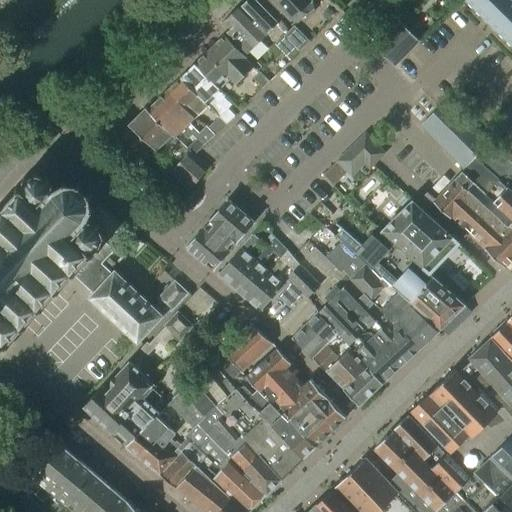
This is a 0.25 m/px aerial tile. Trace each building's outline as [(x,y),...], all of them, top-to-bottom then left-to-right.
[(275,18),(256,0),(245,0),(223,21),(231,28),(227,32),(247,52),(278,22),(275,18)] [(256,0),(275,18),(284,10),(291,18),(301,9),(303,12),(307,13),(313,8),(312,4),(310,1),(310,0),(256,0)] [(464,0),(511,47),(511,0),(464,0)] [(376,45),(396,65),(420,41),(399,21),(376,45)] [(293,25),(284,34),(300,51),(304,47),(309,42),(293,25)] [(236,84),(253,66),(245,58),(247,57),(224,34),(195,63),(217,85),(227,75),(236,84)] [(284,34),(274,44),(290,60),(300,51),(284,34)] [(195,63),(181,77),(206,102),(220,88),(217,85),(195,63)] [(260,73),(253,80),(262,89),(263,88),(269,82),(260,73)] [(181,77),(168,90),(195,117),(208,104),(206,102),(181,77)] [(168,90),(158,100),(204,146),(215,135),(208,127),(206,125),(199,132),(190,123),(195,117),(168,90)] [(175,137),(176,136),(195,155),(204,146),(158,100),(148,110),(175,137)] [(445,101),(422,125),(466,167),(475,157),(489,143),(445,101)] [(175,137),(148,110),(145,107),(127,125),(128,125),(119,134),(146,161),(163,144),(167,148),(171,143),(185,157),(170,172),(188,190),(209,168),(195,155),(176,136),(175,137)] [(219,116),(226,123),(235,115),(228,107),(219,116)] [(208,127),(215,135),(226,123),(219,116),(208,127)] [(336,161),(352,177),(365,164),(369,168),(385,152),(365,132),(336,161)] [(492,145),(478,160),(511,191),(511,162),(508,159),(507,160),(492,145)] [(511,191),(478,160),(475,157),(466,167),(456,177),(511,229),(511,191)] [(0,351),(73,272),(94,292),(88,298),(137,343),(163,315),(168,309),(171,312),(189,293),(174,279),(156,298),(159,301),(154,306),(114,270),(111,273),(90,254),(100,248),(105,235),(99,222),(89,219),(93,208),(90,194),(79,184),(65,181),(54,187),(50,176),(37,172),(25,177),(20,187),(0,207),(0,351)] [(511,261),(511,229),(456,177),(437,197),(432,202),(450,218),(450,217),(483,248),(484,248),(506,268),(511,261)] [(186,246),(213,269),(254,222),(228,199),(186,246)] [(382,230),(391,237),(423,266),(430,273),(460,243),(412,201),(382,230)] [(218,274),(232,286),(255,259),(248,252),(267,229),(261,223),(241,247),(218,274)] [(383,277),(409,301),(441,329),(465,305),(432,275),(430,273),(423,266),(391,237),(374,256),(369,251),(343,228),(336,234),(342,240),(361,260),(365,263),(381,279),(383,277)] [(232,286),(245,297),(268,270),(261,264),(273,252),(280,258),(287,249),(274,236),(266,245),(255,259),(232,286)] [(361,260),(342,240),(325,257),(341,273),(342,271),(420,347),(438,331),(407,303),(409,301),(383,277),(381,279),(365,263),(361,260)] [(328,292),(332,297),(365,330),(366,328),(401,365),(420,347),(342,271),(341,273),(325,257),(314,247),(305,256),(313,265),(317,264),(335,283),(328,292)] [(268,270),(245,297),(261,310),(284,283),(276,277),(287,264),(294,270),(300,264),(288,250),(287,249),(280,258),(268,270)] [(300,264),(294,270),(287,278),(290,280),(276,294),(290,306),(302,292),(307,296),(319,285),(308,273),(300,264)] [(481,306),(505,286),(496,276),(472,295),(481,306)] [(365,330),(332,297),(319,311),(339,333),(382,382),(401,365),(366,328),(365,330)] [(163,325),(165,327),(170,331),(172,333),(186,318),(177,310),(163,325)] [(339,333),(319,311),(292,338),(313,358),(339,333)] [(194,325),(186,318),(172,333),(180,341),(194,325)] [(511,321),(509,319),(492,334),(511,356),(511,321)] [(170,331),(165,327),(149,343),(147,341),(141,348),(148,355),(170,331)] [(254,327),(226,354),(241,370),(272,342),(254,327)] [(382,382),(339,333),(313,358),(325,370),(359,404),(382,382)] [(511,356),(492,334),(468,357),(511,407),(511,356)] [(297,429),(329,399),(310,379),(303,385),(294,375),(297,372),(290,364),(291,364),(276,347),(245,375),(257,389),(297,429)] [(147,425),(163,411),(162,410),(159,412),(153,406),(162,396),(154,387),(152,387),(154,384),(144,375),(145,374),(129,360),(111,380),(111,386),(108,389),(103,384),(82,407),(125,447),(127,448),(148,426),(147,425)] [(430,392),(511,477),(511,429),(459,371),(456,368),(430,392)] [(194,381),(183,391),(182,392),(204,417),(208,413),(277,483),(295,465),(225,395),(234,387),(230,382),(222,390),(204,369),(193,380),(194,381)] [(235,389),(234,387),(225,395),(295,465),(314,447),(297,429),(257,389),(252,394),(244,386),(235,389)] [(182,392),(183,391),(182,390),(169,403),(193,427),(184,436),(187,438),(190,441),(205,454),(212,460),(222,449),(197,424),(204,417),(182,392)] [(511,479),(511,478),(430,392),(430,393),(429,392),(410,410),(476,481),(478,479),(479,478),(495,495),(511,479)] [(346,417),(329,399),(297,429),(314,447),(315,446),(316,446),(346,417)] [(170,417),(163,411),(147,425),(148,426),(127,448),(140,458),(155,441),(169,427),(165,423),(170,417)] [(208,413),(204,417),(197,424),(222,449),(266,493),(277,483),(208,413)] [(475,484),(474,482),(408,415),(393,430),(455,491),(454,492),(461,498),(475,484)] [(169,427),(140,458),(161,475),(190,441),(187,438),(181,444),(176,440),(175,442),(171,438),(175,433),(169,427)] [(455,491),(393,430),(374,447),(437,509),(454,492),(455,491)] [(0,458),(2,460),(9,452),(13,456),(20,448),(7,436),(4,439),(0,435),(0,458)] [(38,498),(47,488),(74,456),(56,441),(29,473),(43,484),(34,494),(38,498)] [(205,454),(190,441),(161,475),(176,488),(205,454)] [(247,511),(266,493),(222,449),(212,460),(216,464),(212,469),(217,473),(212,479),(246,511),(247,511)] [(205,454),(176,488),(207,511),(246,511),(212,479),(217,473),(212,469),(216,464),(212,460),(205,454)] [(74,456),(47,488),(38,498),(43,502),(52,492),(65,503),(92,471),(74,456)] [(334,486),(334,487),(350,503),(349,504),(354,510),(355,509),(358,511),(426,511),(404,489),(399,493),(388,482),(364,457),(334,486)] [(92,471),(65,503),(75,511),(88,511),(110,486),(92,471)] [(475,484),(461,498),(475,511),(511,511),(511,479),(495,497),(479,480),(478,479),(476,481),(474,482),(475,484)] [(88,511),(118,511),(128,501),(110,486),(88,511)] [(350,503),(334,487),(307,511),(358,511),(355,509),(354,510),(349,504),(350,503)] [(141,511),(128,501),(118,511),(141,511)]
